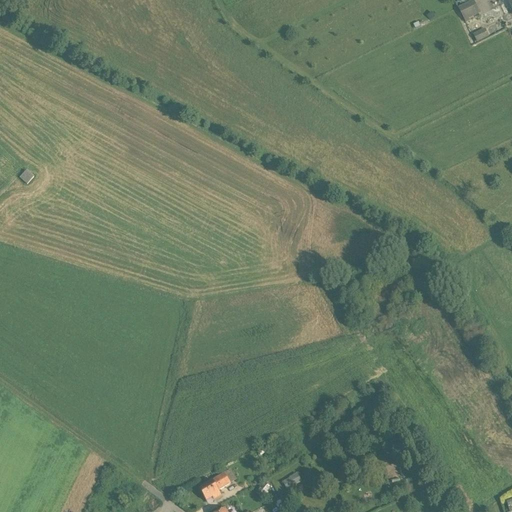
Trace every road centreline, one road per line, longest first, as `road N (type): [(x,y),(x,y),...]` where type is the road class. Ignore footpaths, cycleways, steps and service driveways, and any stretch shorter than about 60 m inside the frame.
road 1 (track): [(511,79),(395,139),(245,37),(219,0)]
road 2 (track): [(0,378),(151,490)]
